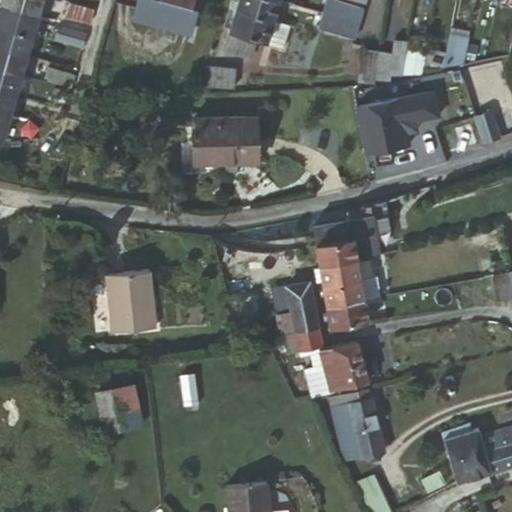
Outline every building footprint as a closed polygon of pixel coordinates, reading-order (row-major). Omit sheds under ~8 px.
[(1,0),(0,5),(37,15),(40,0),(1,0)] [(159,1),(157,0),(144,0),(141,10),(162,16),(167,3),(159,1)] [(200,0),(176,0),(175,6),(192,10),(195,0),(200,2),(200,0)] [(230,0),(228,7),(236,9),(238,0),(230,0)] [(238,0),(236,9),(275,20),(280,0),(238,0)] [(337,0),(328,0),(325,13),(361,23),(366,8),(337,0)] [(93,9),(67,2),(63,16),(89,24),(93,9)] [(192,10),(175,6),(167,3),(162,16),(162,20),(184,26),(189,22),(192,10)] [(0,5),(0,27),(31,36),(37,15),(0,5)] [(236,9),(228,7),(222,28),(230,30),(236,9)] [(269,41),(275,20),(236,9),(230,30),(256,38),(269,41)] [(361,23),(325,13),(320,27),(356,38),(361,23)] [(289,24),(275,20),(269,41),(283,44),(289,24)] [(0,27),(0,46),(25,54),(31,36),(0,27)] [(56,43),(81,50),(86,35),(60,28),(56,43)] [(250,58),(256,38),(230,30),(224,51),(250,58)] [(446,50),(443,64),(466,60),(471,34),(450,30),(446,50)] [(384,77),(392,79),(392,73),(413,73),(415,40),(397,37),(394,50),(387,50),(384,77)] [(413,74),(423,72),(424,67),(427,47),(428,42),(415,40),(413,73),(413,74)] [(0,68),(20,75),(25,54),(0,46),(0,68)] [(360,79),(375,81),(375,76),(379,48),(365,46),(360,79)] [(424,67),(443,64),(446,50),(427,47),(424,67)] [(387,49),(379,48),(375,76),(384,77),(387,50),(387,49)] [(136,80),(142,58),(110,50),(105,72),(136,80)] [(168,64),(142,58),(136,80),(163,86),(168,64)] [(41,81),(70,89),(74,74),(45,66),(41,81)] [(207,88),(242,84),(241,66),(206,70),(207,88)] [(0,90),(14,94),(20,75),(0,68),(0,90)] [(0,139),(2,140),(14,94),(0,90),(0,139)] [(482,141),(500,135),(492,109),(474,115),(476,122),(482,141)] [(239,167),(263,166),(262,145),(261,121),(196,123),(197,165),(239,163),(239,167)] [(460,149),(477,143),(470,123),(469,122),(453,128),(460,149)] [(477,143),(482,141),(476,122),(470,123),(477,143)] [(451,152),(460,149),(453,128),(438,133),(445,154),(451,153),(451,152)] [(337,236),(358,232),(362,255),(381,252),(375,216),(335,224),(337,236)] [(156,240),(158,228),(144,226),(143,237),(156,240)] [(355,236),(317,242),(320,263),(358,257),(355,236)] [(323,283),(362,277),(377,274),(373,254),(358,257),(320,263),(320,265),(322,280),(323,283)] [(156,325),(147,266),(103,270),(110,330),(156,325)] [(498,297),(511,293),(511,286),(509,270),(492,273),(498,297)] [(365,297),(362,277),(323,283),(326,303),(365,297)] [(290,306),(314,303),(310,280),(285,284),(287,294),(290,306)] [(281,295),(283,308),(290,306),(287,294),(281,295)] [(368,318),(365,297),(326,303),(330,324),(368,318)] [(318,326),(314,303),(290,306),(295,330),(318,326)] [(321,344),(318,326),(295,330),(299,348),(321,344)] [(323,370),(362,359),(356,341),(320,348),(318,354),(321,365),(323,370)] [(368,380),(362,359),(323,370),(325,377),(329,391),(368,380)] [(97,411),(137,405),(133,380),(93,386),(97,411)] [(368,386),(329,396),(331,407),(340,405),(339,399),(365,392),(367,398),(370,397),(368,386)] [(340,405),(367,398),(365,392),(339,399),(340,405)] [(358,448),(382,441),(370,397),(367,398),(340,405),(331,407),(337,429),(352,425),(356,439),(358,448)] [(460,433),(473,429),(471,420),(458,424),(460,433)] [(352,425),(337,429),(340,442),(356,439),(352,425)] [(511,425),(499,429),(504,443),(511,440),(511,425)] [(486,449),(482,434),(479,427),(473,429),(460,433),(454,435),(467,479),(492,471),(486,449)] [(504,443),(499,429),(482,434),(486,449),(504,443)] [(343,451),(358,448),(356,439),(340,442),(343,451)] [(511,440),(504,443),(486,449),(492,471),(511,464),(511,440)] [(352,481),(367,511),(390,511),(371,473),(352,481)] [(230,511),(273,511),(269,480),(227,485),(230,511)]
